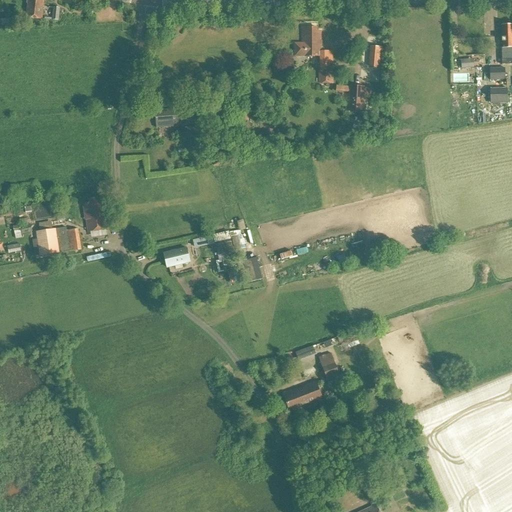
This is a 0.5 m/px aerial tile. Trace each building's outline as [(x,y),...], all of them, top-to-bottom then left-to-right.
[(43,0),(28,0),(26,19),(42,20),(43,0)] [(502,49),(501,49),(501,62),(506,62),(506,66),(511,65),(511,26),(502,26),(502,37),(502,49)] [(302,44),(294,44),(294,57),(321,57),(320,32),(317,32),(317,29),(302,29),(302,44)] [(473,67),(472,58),(460,59),(461,68),(473,67)] [(332,68),(332,63),(326,63),(327,68),(318,69),(319,85),(333,84),(333,68),(332,68)] [(504,81),(504,69),(489,69),(490,81),(504,81)] [(364,89),(349,88),(349,89),(336,88),(336,92),(349,93),(348,114),(363,115),(364,99),(369,100),(369,90),(364,90),(364,89)] [(490,105),(507,104),(506,89),(490,89),(490,105)] [(221,121),(219,102),(204,103),(206,122),(221,121)] [(183,139),(200,138),(199,128),(187,129),(186,109),(158,111),(159,114),(155,114),(156,129),(182,127),(183,139)] [(87,233),(107,230),(103,198),(98,199),(88,200),(89,204),(83,205),(85,221),(86,221),(87,233)] [(22,237),(21,225),(14,226),(16,238),(22,237)] [(39,256),(81,250),(78,230),(67,231),(66,228),(36,233),(39,256)] [(235,257),(231,240),(215,244),(219,261),(235,257)] [(8,245),(9,253),(21,251),(21,244),(8,245)] [(167,268),(192,263),(188,249),(163,255),(167,268)] [(262,280),(256,259),(242,262),(248,284),(262,280)] [(323,343),(295,353),(298,361),(326,351),(323,343)] [(302,372),(304,380),(324,372),(328,383),(340,378),(331,354),(318,358),(321,365),(302,372)] [(294,411),(322,401),(316,383),(295,391),(283,395),(289,409),(292,408),(294,411)] [(377,488),(381,500),(401,493),(396,481),(377,488)]
